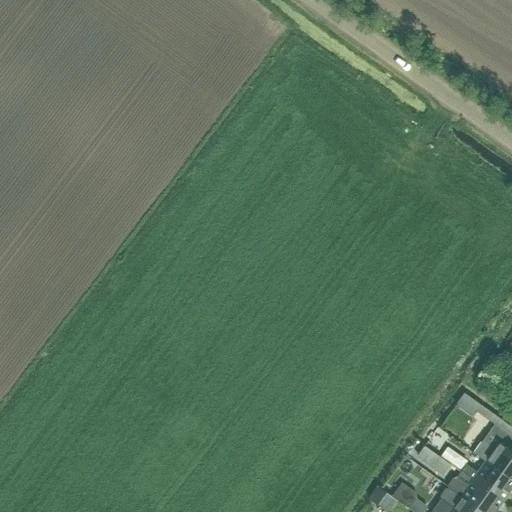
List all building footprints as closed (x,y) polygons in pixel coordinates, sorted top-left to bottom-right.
[(480,443),(472,454),(484,462),(511,481),(511,454),(507,451),(511,444),(511,438),(493,425),(480,443)] [(463,462),(445,449),(440,456),(458,469),(463,462)] [(502,501),(511,487),(511,481),(484,462),(476,473),(465,464),(460,471),(502,501)] [(449,490),(480,511),(494,511),(502,501),(460,471),(448,488),(450,490),(449,490)] [(411,501),(417,490),(406,484),(400,495),(411,501)] [(480,511),(449,490),(444,490),(439,496),(441,500),(440,499),(430,511),(480,511)]
